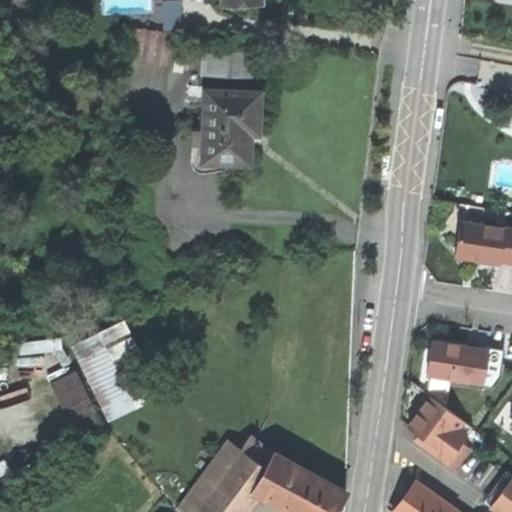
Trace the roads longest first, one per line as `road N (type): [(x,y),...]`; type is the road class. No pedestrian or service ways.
road 1 (secondary): [(430,0),(396,293)]
road 2 (secondary): [(396,293),(364,511)]
